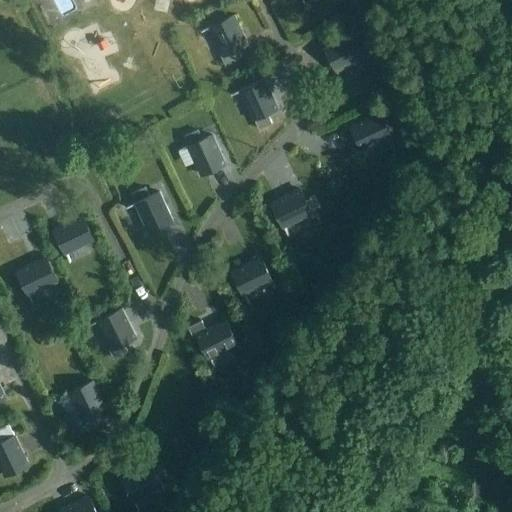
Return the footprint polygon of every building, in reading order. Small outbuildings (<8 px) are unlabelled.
[(241,58),(237,49),(248,44),(234,15),(210,26),(223,55),(221,56),(225,65),(241,58)] [(325,47),(337,70),(373,53),(367,41),(359,44),(358,41),(368,36),(361,21),(351,26),(354,33),(325,47)] [(264,79),(241,90),(254,119),(259,130),(273,123),(268,113),(278,108),(264,79)] [(56,132),(72,124),(65,109),(49,116),(56,132)] [(351,126),(357,140),(349,144),(354,154),(391,136),(379,112),(351,126)] [(198,129),(184,136),(188,145),(201,174),(225,163),(212,134),(203,139),(198,129)] [(145,186),(131,193),(135,203),(148,231),(172,220),(160,192),(150,197),(145,186)] [(315,196),(305,200),(299,189),(272,203),(283,226),(312,213),(312,212),(321,208),(315,196)] [(82,216),(55,229),(66,253),(94,240),(82,216)] [(47,257),(18,270),(30,294),(58,281),(47,257)] [(272,281),(261,257),(232,270),(244,294),(272,281)] [(128,351),(124,342),(136,336),(122,309),(99,320),(112,347),(110,349),(114,357),(128,351)] [(237,344),(225,320),(197,333),(209,358),(237,344)] [(98,424),(94,415),(107,409),(94,381),(70,392),(83,420),(79,422),(83,431),(98,424)] [(9,423),(0,426),(0,439),(1,442),(0,442),(0,465),(4,475),(29,464),(9,423)] [(151,465),(123,478),(134,502),(162,488),(151,465)] [(106,511),(105,508),(97,511),(90,496),(61,509),(62,511),(106,511)]
